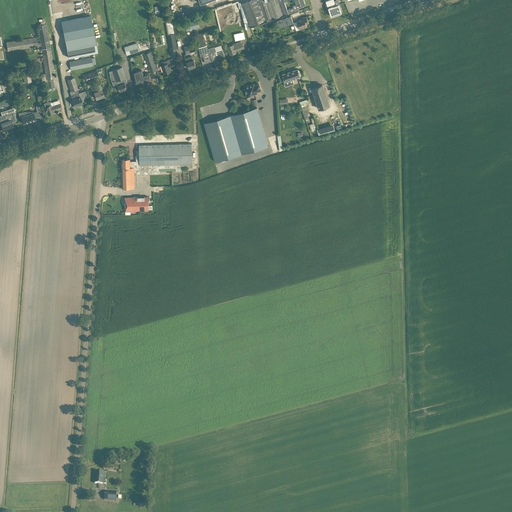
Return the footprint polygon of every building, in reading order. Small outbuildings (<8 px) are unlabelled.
[(249,0),(242,2),(249,21),(244,23),(245,28),(245,29),(265,22),(273,19),(273,18),(284,15),(288,13),(287,9),(285,2),(288,1),(287,0),(249,0)] [(293,7),(287,9),(288,13),(289,14),(298,10),(297,8),(302,7),(301,5),(305,4),(303,0),(294,0),(296,4),(293,6),(293,7)] [(333,0),(327,0),(326,1),(327,5),(328,5),(329,8),(328,8),(331,16),(335,15),(335,14),(341,12),(341,11),(342,10),(341,8),(340,8),(339,4),(338,2),(334,1),(333,0)] [(91,15),(61,21),(65,40),(94,34),(91,15)] [(279,27),(293,22),(291,16),(277,21),(279,27)] [(295,25),(294,25),(296,30),(299,29),(307,27),(306,24),(309,23),(307,16),(302,18),(303,19),(297,21),(298,24),(295,25)] [(168,34),(170,49),(171,51),(177,50),(177,48),(174,33),(172,20),(170,20),(167,21),(168,24),(166,24),(168,34)] [(196,20),(184,24),(186,31),(198,27),(196,20)] [(31,38),(6,42),(8,51),(37,46),(41,45),(42,49),(45,73),(46,75),(41,75),(43,83),(47,82),(47,79),(53,78),(55,77),(50,48),(46,24),(45,24),(41,25),(37,25),(40,43),(38,43),(37,37),(36,37),(31,38)] [(199,47),(206,45),(203,32),(196,35),(199,47)] [(98,51),(94,34),(65,40),(68,57),(98,51)] [(242,44),(241,41),(232,44),(232,45),(227,47),(228,50),(230,55),(236,53),(236,51),(244,48),(243,44),(242,44)] [(127,55),(139,51),(136,42),(124,46),(127,55)] [(187,53),(197,50),(194,43),(184,47),(187,53)] [(207,49),(206,46),(201,47),(204,55),(203,55),(206,63),(225,56),(223,49),(216,51),(214,46),(207,49)] [(152,50),(144,53),(146,57),(149,66),(155,64),(152,55),(154,54),(152,50)] [(193,59),(192,56),(185,58),(188,66),(188,65),(189,68),(196,66),(194,59),(193,59)] [(91,57),(69,61),(71,70),(93,65),(93,64),(91,58),(91,57)] [(163,69),(164,74),(171,71),(170,67),(175,65),(174,61),(173,62),(172,58),(167,60),(168,63),(162,65),(161,65),(163,69)] [(127,88),(127,87),(125,83),(127,82),(122,67),(109,71),(111,75),(110,75),(112,82),(112,83),(112,82),(113,85),(117,83),(120,91),(127,88)] [(298,69),(282,74),(285,81),(283,81),(285,86),(294,83),(292,79),(300,76),(298,69)] [(84,74),(82,75),(84,82),(99,77),(97,70),(84,74)] [(151,79),(149,74),(148,73),(143,74),(142,70),(137,72),(134,73),(134,74),(133,74),(135,84),(139,83),(140,84),(146,82),(145,81),(151,79)] [(24,83),(31,82),(30,71),(23,73),(24,83)] [(71,91),(78,89),(74,77),(67,80),(71,91)] [(102,89),(100,83),(96,85),(98,90),(94,92),(95,94),(96,99),(104,96),(102,89)] [(261,90),(259,84),(254,85),(254,84),(248,85),(246,86),(245,86),(244,87),(247,93),(246,93),(247,97),(252,96),(252,95),(257,93),(256,91),(261,90)] [(319,108),(329,105),(322,85),(312,88),(319,108)] [(71,95),(73,102),(72,103),(74,107),(79,106),(78,104),(82,103),(82,101),(85,100),(84,95),(80,96),(79,92),(71,95)] [(308,102),(306,94),(298,97),(301,105),(308,102)] [(50,101),(44,103),(45,107),(46,110),(48,114),(52,113),(51,112),(54,111),(62,108),(60,104),(60,103),(59,100),(51,103),(50,101)] [(10,112),(2,115),(0,115),(0,120),(1,123),(1,125),(3,129),(9,128),(9,127),(10,126),(10,128),(13,127),(12,122),(12,121),(16,120),(14,107),(9,109),(10,112)] [(215,161),(268,146),(257,107),(204,122),(215,161)] [(25,115),(21,116),(22,118),(23,123),(36,119),(34,114),(33,112),(33,111),(26,112),(26,114),(25,115)] [(136,156),(136,159),(136,161),(130,161),(130,159),(122,159),(123,188),(128,188),(134,188),(134,186),(137,186),(137,174),(137,172),(149,172),(149,171),(159,171),(159,168),(172,168),(176,167),(188,167),(193,167),(192,143),(139,145),(139,150),(136,150),(136,156)] [(125,211),(149,210),(148,196),(125,197),(125,211)] [(106,481),(102,481),(103,472),(101,472),(96,471),(95,483),(100,484),(102,484),(106,484),(106,481)] [(117,492),(105,491),(105,500),(116,501),(117,492)]
